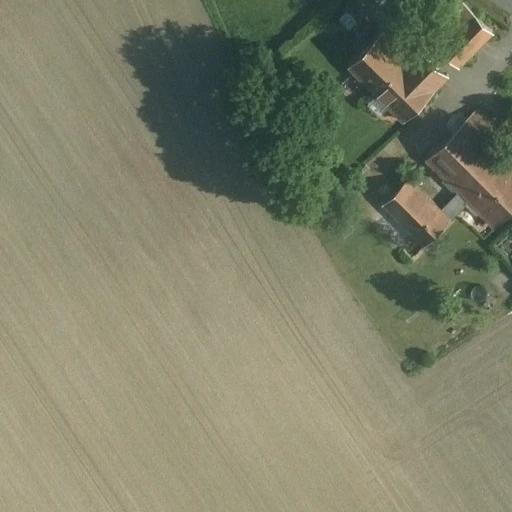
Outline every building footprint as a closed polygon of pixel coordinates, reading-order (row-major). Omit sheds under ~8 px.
[(492,32),(462,3),(428,37),(457,66),(492,32)] [(381,33),(349,65),(376,93),(409,61),(381,33)] [(424,76),(409,61),(376,93),(404,120),(436,88),(436,87),(444,79),(433,67),(424,76)] [(511,208),(511,165),(466,119),(427,158),(459,190),(479,211),(494,226),(511,208)] [(440,209),(408,177),(382,203),(425,245),(450,219),(449,218),(440,209)] [(459,190),(440,209),(449,218),(464,203),(476,214),(479,211),(459,190)]
